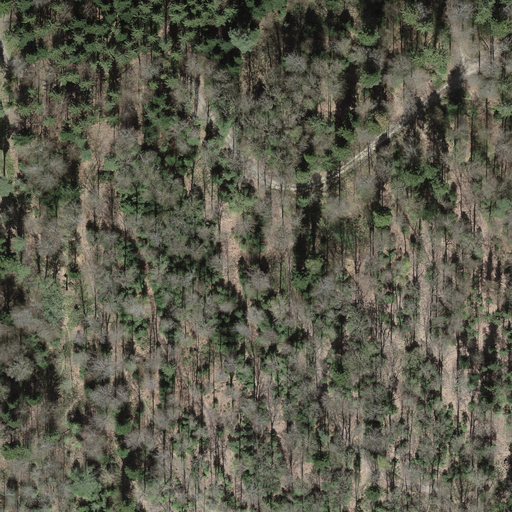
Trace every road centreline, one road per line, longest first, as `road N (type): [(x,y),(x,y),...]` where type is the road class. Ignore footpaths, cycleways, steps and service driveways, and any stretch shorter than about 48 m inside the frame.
road 1 (track): [(511,41),(404,126),(297,195),(264,181),(220,127),(181,17),(184,0)]
road 2 (track): [(181,17),(157,55),(97,90),(32,81),(10,66),(0,43)]
road 3 (track): [(450,0),(472,98),(502,153)]
